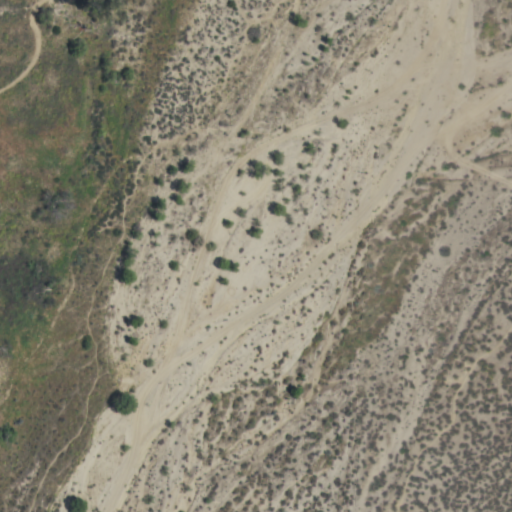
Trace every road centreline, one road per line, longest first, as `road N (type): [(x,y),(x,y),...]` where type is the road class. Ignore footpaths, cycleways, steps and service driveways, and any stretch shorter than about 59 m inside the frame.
road 1 (track): [(102,511),(153,402),(149,350),(187,195),(321,0)]
road 2 (track): [(511,83),(454,120),(447,152),(511,183)]
